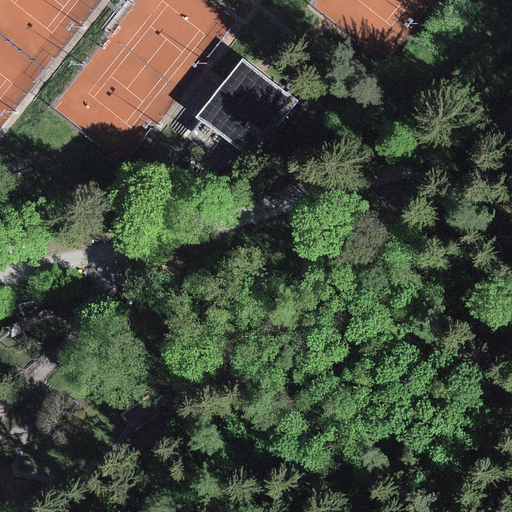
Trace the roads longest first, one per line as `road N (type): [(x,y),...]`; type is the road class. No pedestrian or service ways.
road 1 (track): [(24,511),(134,434),(464,163)]
road 2 (residential): [(464,163),(0,274)]
